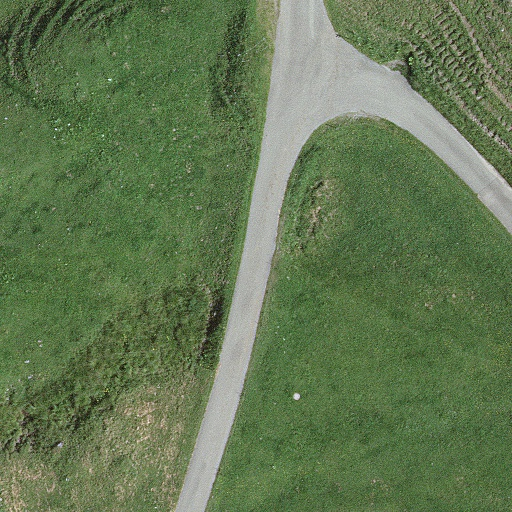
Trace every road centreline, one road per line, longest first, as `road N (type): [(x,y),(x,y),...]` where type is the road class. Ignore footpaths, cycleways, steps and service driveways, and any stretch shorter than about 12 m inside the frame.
road 1 (track): [(186,511),(226,388),(277,144)]
road 2 (track): [(277,144),(297,114),(328,94),(395,102),(468,163),(511,214)]
road 3 (track): [(277,144),(296,0)]
road 4 (track): [(299,0),(343,69),(395,102)]
